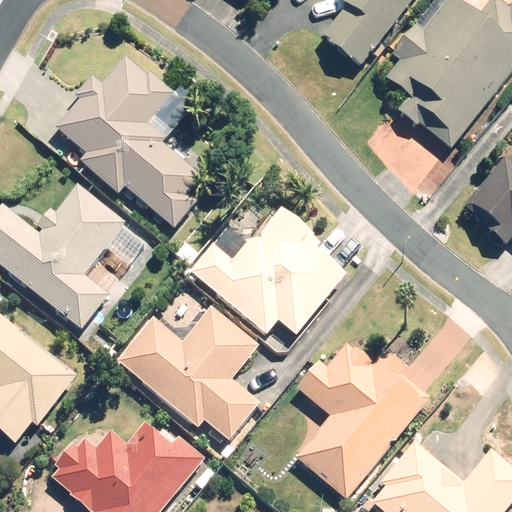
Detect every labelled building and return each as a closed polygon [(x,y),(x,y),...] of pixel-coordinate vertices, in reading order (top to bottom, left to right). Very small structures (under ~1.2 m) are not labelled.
[(355,77),(418,0),(334,0),(337,2),(330,10),(341,19),(319,46),(355,77)] [(444,156),(511,73),(511,2),(503,14),(489,2),(473,21),(447,0),(443,0),(418,31),(415,28),(382,67),(392,75),(377,93),(401,113),(392,123),(412,139),(417,134),(444,156)] [(76,105),(51,139),(81,162),(77,168),(116,198),(120,192),(175,234),(194,209),(188,203),(204,182),(163,151),(165,148),(180,160),(208,123),(149,78),(145,83),(121,64),(102,88),(91,80),(74,103),(76,105)] [(511,249),(511,166),(509,163),(463,216),(481,231),(480,233),(502,252),(508,245),(511,249)] [(1,210),(0,211),(0,279),(77,339),(105,303),(83,286),(105,259),(124,274),(144,248),(74,193),(52,221),(46,216),(32,235),(1,210)] [(190,275),(186,280),(263,341),(272,331),(292,347),(345,280),(313,254),(316,250),(259,204),(231,238),(222,231),(201,257),(187,246),(173,262),(190,275)] [(0,307),(0,444),(12,454),(30,432),(36,436),(76,386),(0,325),(0,308),(0,307)] [(149,326),(113,370),(197,439),(202,433),(225,451),(259,410),(231,387),(259,353),(212,314),(181,352),(149,326)] [(322,375),(315,369),(294,395),(328,423),(295,464),(344,504),(424,407),(399,386),(404,379),(380,359),(367,374),(340,353),(322,375)] [(164,511),(188,486),(199,496),(214,479),(175,444),(165,456),(140,434),(122,455),(103,438),(91,451),(82,444),(73,454),(68,449),(48,472),(55,478),(46,488),(73,511),(164,511)] [(382,494),(368,511),(367,511),(504,511),(511,503),(511,481),(487,461),(463,492),(411,450),(378,491),(382,494)]
